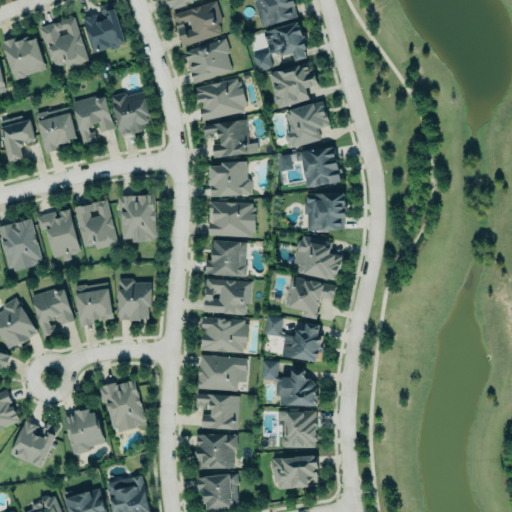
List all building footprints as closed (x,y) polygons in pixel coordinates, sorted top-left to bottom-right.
[(181,45),(221,34),(217,22),(221,21),(215,0),(171,13),(181,45)] [(295,14),(260,26),(252,0),(293,0),(294,2),(292,3),(295,14)] [(81,17),(94,12),(97,20),(103,19),(99,5),(111,1),(125,41),(118,43),(119,45),(111,48),(111,46),(92,52),(81,17)] [(39,27),(41,25),(65,17),(67,16),(67,17),(73,15),(87,59),(66,65),(64,60),(62,62),(57,64),(53,63),(52,58),(49,59),(48,55),(50,54),(46,39),(43,40),(39,27)] [(262,30),(268,48),(265,50),(251,54),(256,70),(270,66),(267,55),(270,51),(273,51),(276,53),(293,48),(295,56),(304,54),(302,46),(304,46),(297,20),(262,30)] [(0,39),(16,34),(17,37),(34,31),(46,67),(25,74),(25,75),(13,79),(0,39)] [(183,52),(192,83),(231,70),(226,53),(229,52),(224,37),(189,48),(190,49),(183,52)] [(308,97),(277,106),(276,102),(275,103),(272,99),(272,96),(272,93),(273,93),(267,71),(305,60),(308,71),(312,70),(316,83),(304,86),(308,97)] [(201,119),(243,109),(242,106),(246,105),(241,85),(240,86),(239,80),(236,80),(235,76),(194,86),(197,101),(201,100),(202,104),(198,105),(201,119)] [(81,142),(97,138),(94,129),(90,130),(88,126),(94,124),(93,123),(97,122),(99,131),(114,127),(104,90),(70,99),(81,142)] [(109,94),(123,91),(125,93),(126,94),(142,90),(151,124),(140,126),(141,129),(119,134),(109,94)] [(328,123),(316,127),(320,138),(291,146),(289,141),(287,141),(286,140),(284,137),(284,134),(284,131),(286,130),(284,123),(288,122),(284,110),(289,108),(289,107),(312,101),(313,102),(321,99),(323,105),(322,105),(324,110),(325,110),(328,119),(327,120),(328,123)] [(35,113),(46,110),(46,112),(68,106),(76,136),(69,138),(70,140),(58,144),(59,149),(45,153),(36,121),(37,120),(35,113)] [(0,127),(0,119),(21,114),(22,119),(29,117),(34,136),(33,139),(28,141),(25,138),(20,146),(23,156),(9,160),(0,127)] [(202,125),(245,118),(248,142),(257,142),(258,150),(213,157),(212,144),(219,142),(218,133),(216,132),(213,132),(212,136),(204,137),(202,125)] [(294,151),(300,150),(300,149),(332,144),(334,154),(336,153),(340,180),(305,185),(301,158),(295,159),(294,151)] [(280,170),(291,169),(290,154),(279,155),(280,170)] [(250,192),(210,195),(209,183),(208,183),(207,177),(209,177),(209,164),(221,163),(221,160),(245,159),(246,177),(248,177),(250,179),(250,192)] [(305,192),(343,191),(343,193),(344,193),(344,197),(345,203),(345,205),(344,205),(344,209),(344,216),(343,216),(343,227),(306,228),(306,212),(303,212),(303,200),(305,200),(305,192)] [(154,192),(156,236),(151,236),(152,239),(132,240),(132,236),(122,237),(120,208),(117,208),(117,194),(154,192)] [(117,242),(106,197),(73,205),(83,245),(85,244),(87,245),(92,244),(93,242),(94,242),(95,247),(117,242)] [(207,199),(206,235),(251,237),(251,232),(255,233),(256,211),(254,210),(254,205),(252,205),(252,201),(207,199)] [(68,206),(80,251),(69,254),(70,257),(63,259),(61,253),(53,256),(45,227),(39,229),(35,214),(68,206)] [(0,224),(0,236),(8,267),(12,265),(13,270),(32,264),(31,263),(38,262),(37,259),(40,258),(29,217),(14,221),(15,224),(11,225),(10,222),(0,224)] [(292,261),(299,263),(297,270),(334,278),(341,254),(328,251),(330,240),(302,234),(300,239),(298,239),(296,241),(292,261)] [(213,237),(246,240),(245,262),(246,262),(245,275),(203,272),(205,256),(209,256),(210,244),(212,244),(213,237)] [(331,298),(320,295),(319,298),(318,299),(315,311),(316,311),(315,317),(301,314),(303,308),(283,304),(289,278),(291,275),(309,279),(309,278),(322,281),(323,282),(334,284),(332,294),(331,298)] [(117,278),(132,277),(134,281),(151,281),(151,306),(148,306),(148,319),(141,318),(139,320),(131,320),(129,319),(118,318),(117,278)] [(205,277),(251,280),(250,303),(245,302),(244,314),(203,311),(205,277)] [(73,285),(85,283),(85,285),(107,281),(112,317),(93,319),(94,323),(80,325),(73,285)] [(30,294),(62,284),(73,319),(60,323),(57,313),(52,315),(53,317),(49,318),(47,319),(49,324),(54,323),(56,331),(42,335),(30,294)] [(0,310),(2,309),(3,304),(14,297),(36,331),(7,348),(0,336),(0,310)] [(201,315),(217,316),(217,315),(224,316),(224,317),(244,318),(243,321),(248,322),(246,341),(245,341),(245,348),(241,347),(241,351),(198,349),(199,341),(200,341),(200,331),(203,332),(203,329),(200,328),(201,315)] [(263,334),(279,336),(281,316),(265,315),(263,334)] [(280,356),(317,362),(322,334),(318,333),(319,324),(305,322),(304,330),(295,328),(294,336),(284,334),(280,356)] [(0,350),(9,353),(5,367),(0,365),(0,350)] [(199,354),(197,387),(236,390),(237,380),(245,381),(247,357),(199,354)] [(315,405),(315,378),(304,378),(305,370),(291,369),(290,377),(276,376),(277,360),(261,360),(260,379),(275,380),(274,396),(279,396),(278,404),(315,405)] [(110,432),(144,425),(135,378),(101,385),(110,432)] [(0,392),(0,428),(18,422),(5,390),(0,392)] [(238,395),(196,393),(195,408),(210,408),(209,414),(200,414),(200,428),(237,429),(238,395)] [(62,414),(72,453),(88,449),(88,445),(104,441),(98,417),(96,418),(94,410),(89,411),(88,406),(83,408),(82,406),(73,409),(74,411),(62,414)] [(313,445),(314,410),(282,409),(282,434),(281,437),(280,439),(280,442),(282,445),(313,445)] [(57,428),(43,422),(41,427),(24,420),(10,454),(41,467),(57,428)] [(194,434),(195,468),(232,467),(232,449),(236,449),(236,433),(194,434)] [(271,457),(271,460),(270,462),(270,465),(271,467),(271,470),(272,470),(273,480),(276,480),(277,487),(307,484),(307,480),(308,478),(310,477),(315,476),(315,475),(316,475),(316,470),(316,467),(317,466),(316,460),(316,453),(313,454),(313,453),(293,454),(293,455),(282,456),(271,457)] [(205,508),(205,502),(202,502),(201,488),(196,489),(195,475),(235,471),(236,483),(235,484),(237,505),(205,508)] [(141,474),(149,510),(147,511),(112,511),(105,482),(141,474)] [(62,492),(68,511),(105,511),(98,486),(72,494),(70,489),(62,492)] [(21,511),(60,511),(53,495),(48,496),(47,495),(44,494),(41,495),(38,498),(38,499),(38,501),(30,504),(31,507),(21,511)]
